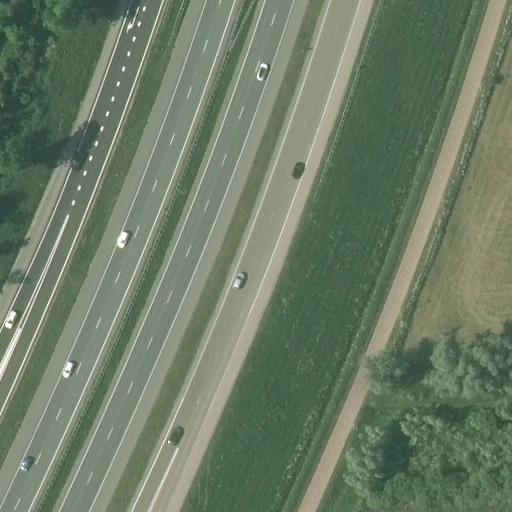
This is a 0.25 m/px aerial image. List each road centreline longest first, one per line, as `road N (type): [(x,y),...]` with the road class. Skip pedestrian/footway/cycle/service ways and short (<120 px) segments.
road 1 (motorway): [(221,0),(145,211),(12,511)]
road 2 (motorway): [(75,511),(194,237),(280,0)]
road 3 (motorway): [(200,391),(343,0)]
road 4 (motorway): [(151,0),(74,215)]
road 5 (motorway): [(74,215),(0,395)]
road 6 (motorway): [(74,215),(0,354)]
road 7 (motorway): [(136,511),(200,391)]
road 8 (motorway): [(158,511),(200,391)]
